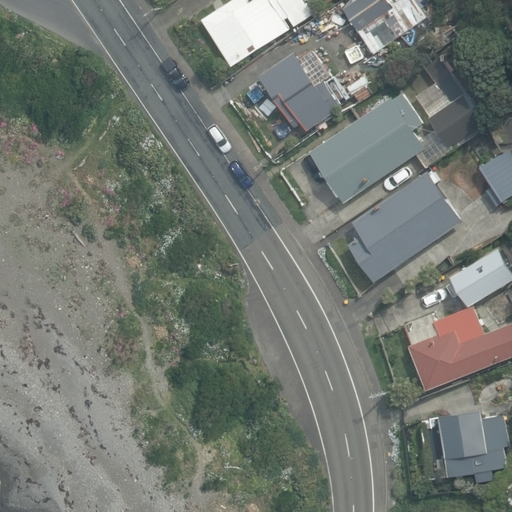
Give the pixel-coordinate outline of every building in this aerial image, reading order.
[(233,0),(204,19),(234,66),(294,27),(289,19),(291,17),(297,25),(318,11),(311,0),(308,2),(306,0),(254,0),(253,1),(252,0),(233,0)] [(356,0),(345,8),(361,31),(395,7),(390,0),(356,0)] [(385,71),(408,58),(399,42),(376,55),(385,71)] [(334,77),(316,49),(302,58),(298,51),(263,75),(294,120),(294,121),(297,119),(300,123),(304,120),(310,130),(346,107),(344,103),(353,97),(338,75),(334,77)] [(439,82),(417,96),(451,147),(490,122),(470,90),(467,92),(441,52),(426,61),(439,82)] [(511,91),(511,56),(494,66),(494,67),(509,93),(511,91)] [(394,97),(313,151),(347,202),(430,146),(418,128),(425,124),(405,94),(395,100),(394,97)] [(488,188),(498,205),(511,195),(511,149),(511,148),(482,166),(494,184),(488,188)] [(351,242),(377,281),(465,221),(430,169),(355,220),(364,233),(351,242)] [(472,305),(511,280),(511,266),(501,248),(455,277),(472,305)] [(511,323),(488,333),(477,304),(437,319),(434,311),(406,322),(414,344),(412,345),(429,390),(511,357),(511,323)] [(511,367),(473,382),(481,405),(511,394),(511,367)] [(485,417),(484,410),(442,416),(451,476),(477,472),(478,482),(495,479),(494,470),(509,468),(506,451),(511,450),(511,433),(509,414),(485,417)]
